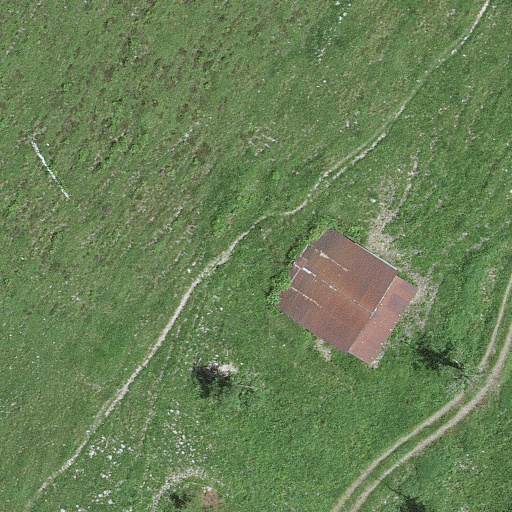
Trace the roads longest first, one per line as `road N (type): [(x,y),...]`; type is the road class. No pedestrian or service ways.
road 1 (track): [(375,472),(440,272),(511,211)]
road 2 (track): [(342,511),(388,459),(458,407),(487,367),(511,297)]
